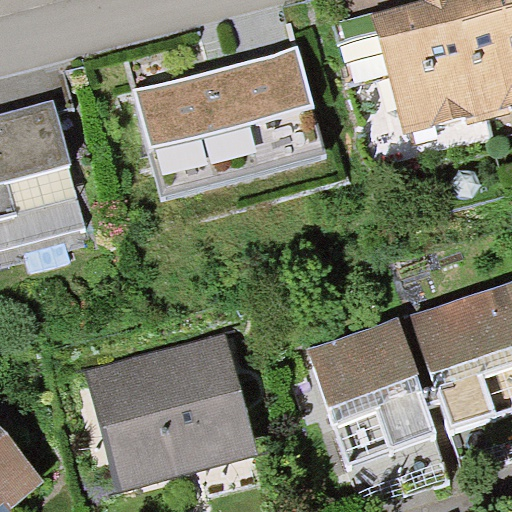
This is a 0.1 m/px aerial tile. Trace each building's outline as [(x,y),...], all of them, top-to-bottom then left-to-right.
[(511,0),(444,0),(372,20),(406,138),(511,107),(511,0)] [(321,159),(292,56),(143,98),(172,201),(321,159)] [(56,102),(0,116),(0,257),(91,233),(56,102)] [(511,282),(412,315),(451,434),(511,413),(511,282)] [(403,322),(310,354),(351,474),(444,443),(403,322)] [(226,338),(89,374),(121,495),(258,459),(226,338)] [(0,511),(12,511),(41,489),(0,439),(0,511)] [(400,491),(452,483),(448,461),(397,469),(400,491)]
